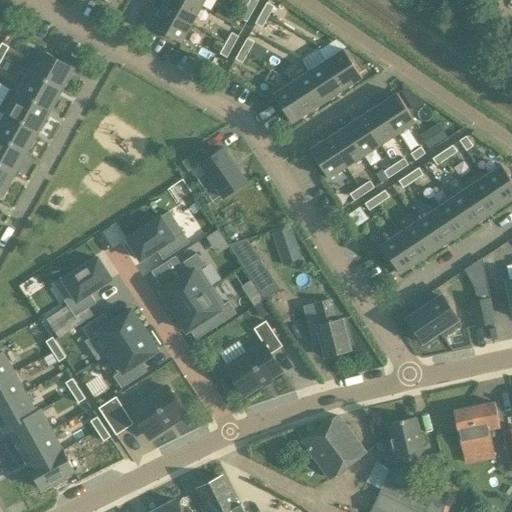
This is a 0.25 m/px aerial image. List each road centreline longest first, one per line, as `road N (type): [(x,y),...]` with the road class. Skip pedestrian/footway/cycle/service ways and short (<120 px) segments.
road 1 (residential): [(110,247),(232,431)]
road 2 (residential): [(374,320),(268,155)]
road 3 (residential): [(268,155),(244,120),(113,48)]
road 4 (residential): [(113,48),(21,214)]
road 5 (residential): [(69,511),(232,431)]
road 6 (residential): [(232,431),(405,379)]
road 7 (residential): [(374,320),(511,222)]
road 8 (residential): [(268,155),(392,75)]
